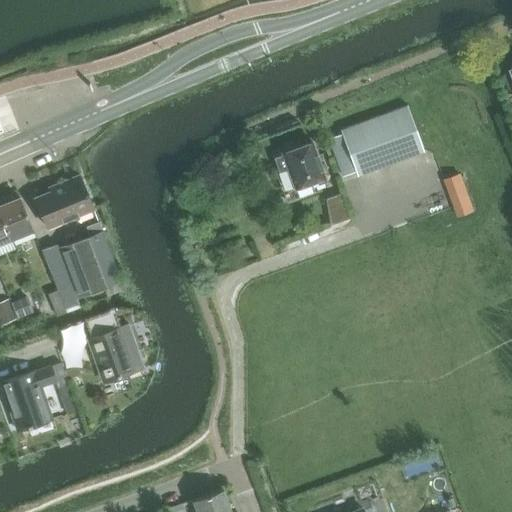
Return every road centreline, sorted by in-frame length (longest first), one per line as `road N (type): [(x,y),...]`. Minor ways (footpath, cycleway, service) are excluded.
road 1 (tertiary): [(292,33),(246,31),(187,55),(146,93)]
road 2 (tertiary): [(0,156),(146,93)]
road 3 (tertiary): [(146,93),(292,33)]
road 4 (residential): [(106,511),(223,468)]
